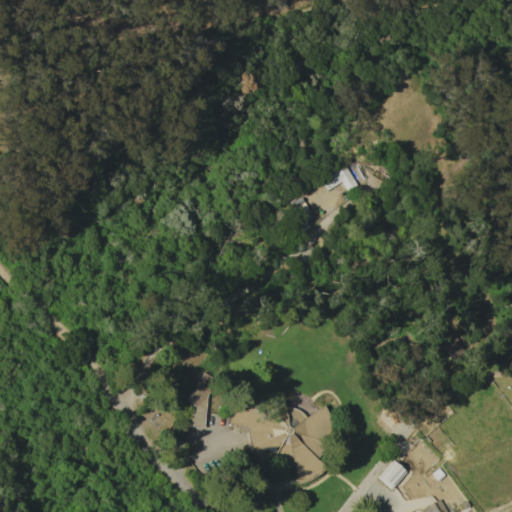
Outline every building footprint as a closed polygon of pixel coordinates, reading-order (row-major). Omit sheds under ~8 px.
[(344,188),(354,182),(343,165),(319,180),(326,190),(340,181),(344,188)] [(285,205),(297,232),(308,227),(305,220),(311,217),(301,197),(285,205)] [(440,341),(455,335),(466,361),(451,367),(440,341)] [(189,427),(205,427),(207,376),(191,375),(189,427)] [(249,444),(260,460),(275,466),(277,459),(286,461),(289,462),(295,484),(310,479),(323,469),(333,461),(336,445),(335,429),(322,405),(304,417),(297,410),(290,406),(281,404),(281,390),(269,389),(256,392),(244,399),(230,408),(227,422),(249,425),(249,444)] [(391,459),(405,472),(392,486),(389,489),(375,477),(391,459)] [(447,511),(440,499),(435,501),(420,511),(447,511)]
